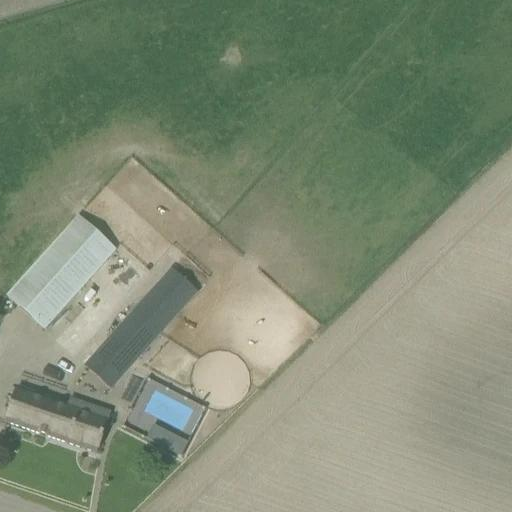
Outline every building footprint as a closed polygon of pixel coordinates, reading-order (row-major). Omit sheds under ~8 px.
[(77,218),(5,298),(44,332),(115,252),(77,218)] [(83,369),(109,391),(195,295),(170,272),(83,369)] [(71,326),(57,342),(74,357),(88,342),(71,326)] [(11,405),(5,424),(96,455),(107,422),(94,418),(98,409),(82,403),(80,410),(68,406),(17,389),(11,405)] [(186,445),(174,438),(168,451),(180,457),(186,445)]
